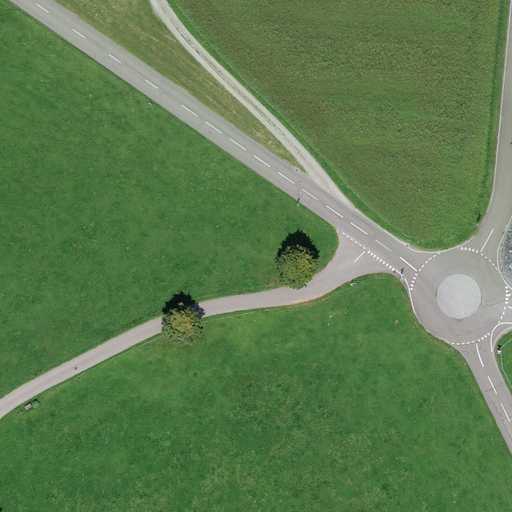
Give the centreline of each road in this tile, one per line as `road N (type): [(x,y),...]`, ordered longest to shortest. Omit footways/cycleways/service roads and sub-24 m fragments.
road 1 (unclassified): [(373,239),(319,289),(181,316),(0,412)]
road 2 (tertiary): [(30,0),(373,239)]
road 3 (track): [(332,210),(318,170),(161,0)]
